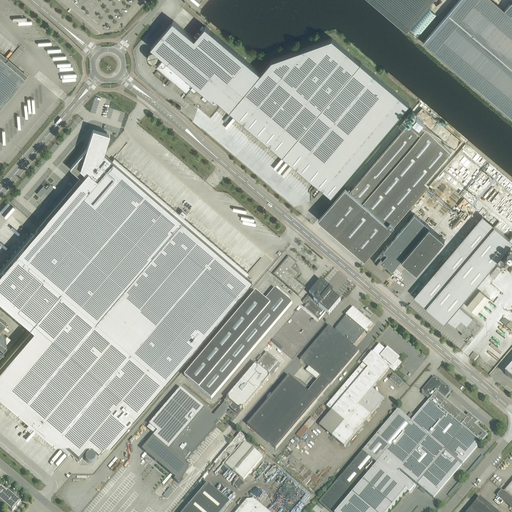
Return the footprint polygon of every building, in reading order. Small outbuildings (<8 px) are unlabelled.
[(371,0),(407,30),(432,0),(371,0)] [(511,0),(504,10),(491,0),(456,0),(420,46),(511,118),(511,0)] [(428,8),(409,31),(418,38),(437,15),(428,8)] [(261,73),(205,26),(195,38),(173,20),(151,47),(164,58),(157,66),(156,66),(187,92),(186,93),(185,92),(197,103),(199,102),(201,104),(200,105),(211,115),(219,105),(221,106),(223,104),(331,195),(409,103),(332,38),(272,60),(261,73)] [(151,60),(152,61),(153,61),(154,61),(155,60),(156,60),(156,59),(157,59),(157,58),(158,57),(158,56),(158,55),(158,54),(157,53),(157,52),(156,52),(155,51),(154,51),(153,51),(152,51),(151,51),(150,52),(149,53),(149,54),(148,54),(148,55),(148,56),(148,57),(149,58),(149,59),(150,59),(150,60),(151,60)] [(0,107),(25,78),(0,56),(0,107)] [(415,116),(410,112),(404,120),(408,123),(365,173),(350,191),(345,187),(318,218),(361,255),(365,259),(429,185),(425,182),(448,155),(452,150),(424,125),(421,122),(423,120),(417,114),(415,116)] [(31,232),(15,251),(96,320),(184,218),(187,214),(182,210),(179,214),(114,158),(113,160),(103,152),(108,137),(105,136),(106,135),(103,134),(103,135),(93,132),(87,149),(86,148),(86,149),(70,168),(81,178),(33,234),(31,232)] [(511,200),(500,199),(499,206),(502,206),(501,218),(511,226),(511,224),(511,223),(511,200)] [(4,201),(0,206),(0,210),(1,209),(4,212),(9,205),(4,201)] [(444,239),(429,226),(415,214),(384,250),(374,261),(384,269),(387,266),(392,270),(401,259),(417,272),(444,239)] [(482,216),(414,296),(425,306),(445,322),(446,320),(455,328),(456,327),(461,321),(467,326),(473,319),(458,306),(511,242),(511,235),(509,239),(482,216)] [(184,218),(96,320),(166,379),(251,279),(247,275),(248,273),(184,218)] [(0,272),(0,301),(33,330),(0,368),(0,396),(30,422),(26,427),(30,431),(35,426),(69,455),(78,463),(90,450),(99,457),(166,379),(96,320),(15,251),(10,256),(12,258),(0,272)] [(305,288),(294,280),(299,274),(292,268),(296,263),(289,257),(274,275),(298,296),(305,288)] [(502,268),(497,264),(490,273),(494,277),(502,268)] [(154,437),(142,450),(176,479),(174,481),(179,484),(183,479),(181,477),(189,467),(185,464),(216,427),(215,425),(219,421),(217,419),(228,406),(230,407),(232,404),(240,410),(240,411),(242,408),(243,409),(301,340),(302,341),(308,335),(311,331),(314,328),(313,327),(325,312),(329,315),(340,302),(331,294),(331,293),(332,292),(330,290),(331,290),(321,281),(310,295),(311,296),(310,297),(309,296),(308,295),(303,302),(307,305),(292,322),(254,367),(224,402),(224,403),(213,416),(204,409),(181,388),(149,426),(157,432),(154,437)] [(211,399),(292,303),(275,289),(265,300),(256,292),(184,376),(211,399)] [(467,306),(476,314),(490,299),(480,291),(476,295),(467,306)] [(330,385),(359,352),(352,346),(354,344),(354,345),(365,332),(367,334),(372,328),(371,329),(369,327),(372,324),(353,308),(335,329),(336,329),(334,331),(329,326),(300,360),(321,377),(308,392),(289,376),(247,425),(276,450),(317,401),(317,400),(330,385)] [(474,334),(477,330),(480,327),(476,323),(477,322),(473,319),(467,326),(461,321),(456,327),(462,333),(460,335),(466,339),(472,332),(474,334)] [(506,327),(511,332),(511,331),(511,323),(511,322),(510,323),(507,320),(503,324),(506,327)] [(380,345),(314,422),(344,447),(384,400),(402,379),(394,373),(402,364),(380,345)] [(479,362),(476,359),(478,356),(474,353),(470,357),(477,363),(479,362)] [(441,384),(443,382),(436,377),(435,378),(434,377),(428,384),(430,385),(428,386),(427,385),(422,391),(423,392),(422,394),(428,399),(429,398),(431,399),(411,422),(398,410),(319,503),(329,511),(388,511),(407,491),(409,493),(417,484),(433,498),(487,436),(474,425),(478,422),(469,414),(469,415),(470,415),(467,419),(442,398),(444,397),(445,398),(451,392),(449,390),(450,389),(444,384),(443,385),(441,384)] [(243,480),(263,458),(245,442),(225,465),(243,480)] [(85,458),(85,459),(85,460),(85,461),(86,461),(86,462),(87,463),(88,463),(89,464),(90,464),(91,464),(92,463),(93,463),(94,462),(94,461),(95,460),(95,459),(95,458),(95,457),(94,456),(94,455),(93,455),(92,454),(91,454),(90,454),(89,454),(88,454),(87,455),(86,455),(86,456),(86,457),(85,457),(85,458)] [(511,482),(504,493),(502,491),(497,496),(511,508),(511,482)] [(221,511),(229,503),(207,484),(188,507),(183,511),(221,511)] [(0,511),(0,505),(2,503),(12,511),(20,502),(6,490),(6,491),(3,488),(2,488),(1,487),(0,486),(0,511)] [(268,511),(254,500),(247,501),(237,511),(268,511)] [(490,511),(478,501),(467,511),(490,511)]
